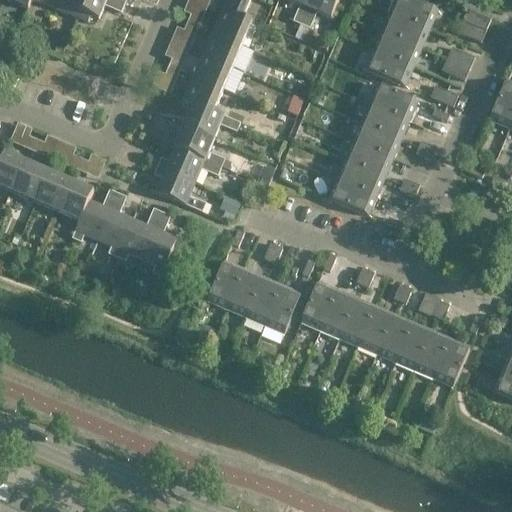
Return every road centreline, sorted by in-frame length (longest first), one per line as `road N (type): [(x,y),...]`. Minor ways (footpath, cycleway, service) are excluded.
road 1 (residential): [(0,103),(106,148),(170,0)]
road 2 (secondary): [(203,511),(0,426)]
road 3 (residential): [(435,187),(511,9)]
road 4 (residential): [(248,216),(398,270)]
